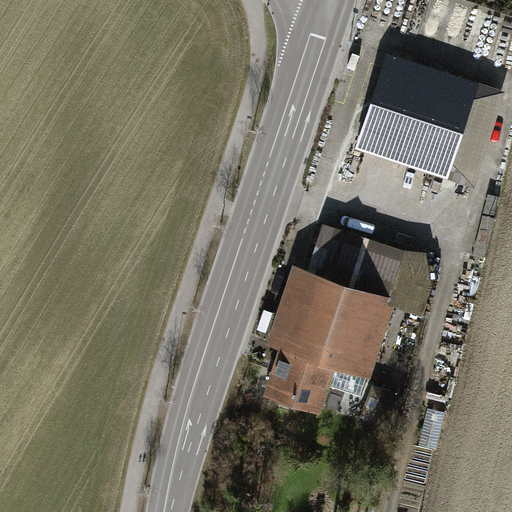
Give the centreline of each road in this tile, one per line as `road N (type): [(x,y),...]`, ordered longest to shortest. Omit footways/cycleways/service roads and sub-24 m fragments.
road 1 (track): [(385,511),(500,121)]
road 2 (primary): [(263,189),(182,433),(166,511)]
road 3 (track): [(263,189),(458,247)]
road 4 (primary): [(263,189),(331,0)]
